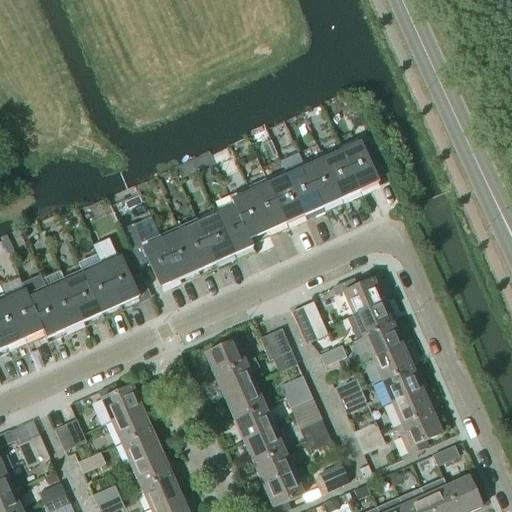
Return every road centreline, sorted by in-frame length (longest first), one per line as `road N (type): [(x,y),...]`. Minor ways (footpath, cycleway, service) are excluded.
road 1 (residential): [(0,407),(369,243),(392,243),(404,254),(511,496)]
road 2 (secondary): [(511,238),(400,0)]
